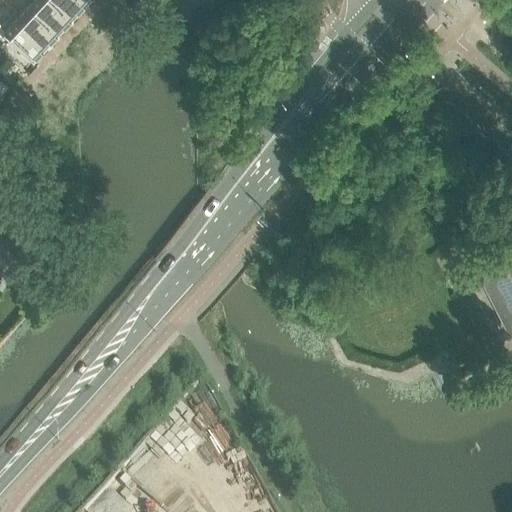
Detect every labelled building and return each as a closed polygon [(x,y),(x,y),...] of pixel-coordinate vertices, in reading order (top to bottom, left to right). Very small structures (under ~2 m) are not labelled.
[(15,7),(14,9),(47,39),(48,38),(50,36),(61,24),(35,0),(28,0),(19,10),(15,7)] [(35,0),(61,24),(62,23),(64,22),(64,21),(75,9),(65,0),(35,0)] [(65,0),(75,9),(76,8),(78,6),(77,6),(83,0),(65,0)] [(14,9),(0,23),(0,24),(33,55),(35,52),(47,39),(14,9)] [(14,210),(2,200),(0,201),(0,212),(6,218),(14,210)] [(11,234),(0,246),(0,250),(19,267),(32,253),(11,234)] [(511,240),(473,260),(509,331),(511,330),(511,331),(511,240)]
